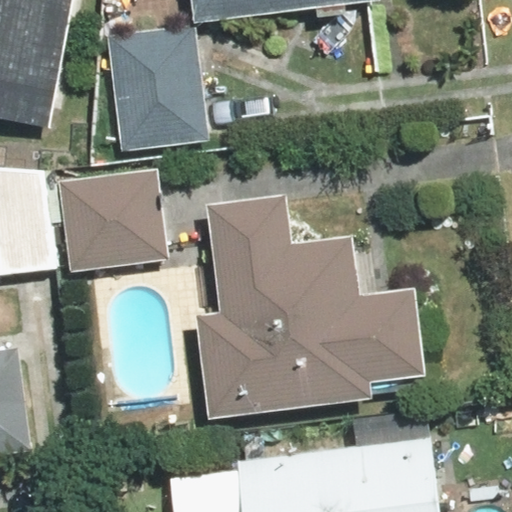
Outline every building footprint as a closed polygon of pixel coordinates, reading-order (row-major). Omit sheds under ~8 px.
[(0,0),(0,116),(53,126),(74,0),(0,0)] [(190,0),(194,26),(384,3),(383,0),(190,0)] [(210,142),(194,26),(107,38),(123,154),(210,142)] [(51,172),(0,167),(0,276),(58,270),(51,172)] [(164,174),(62,181),(68,274),(171,267),(164,174)] [(291,198),(208,205),(217,314),(194,316),(202,420),(377,405),(375,384),(426,380),(419,291),(363,296),(359,240),(295,245),(291,198)] [(0,455),(30,452),(19,346),(0,348),(0,455)] [(438,511),(430,418),(354,422),(355,448),(244,455),(238,470),(169,476),(172,511),(438,511)]
